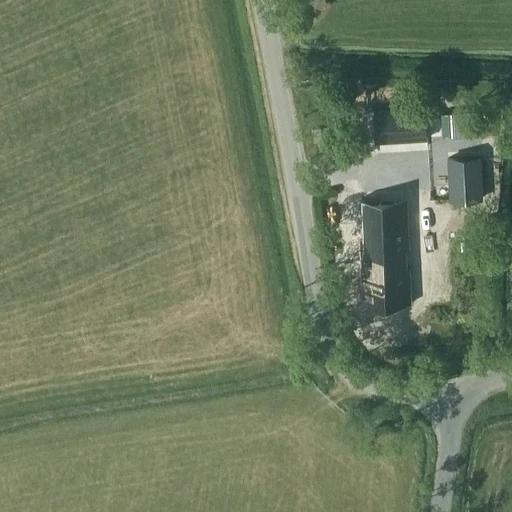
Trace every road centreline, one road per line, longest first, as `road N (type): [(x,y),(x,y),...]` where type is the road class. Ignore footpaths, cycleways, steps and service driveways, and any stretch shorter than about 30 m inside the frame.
road 1 (tertiary): [(439,394),(391,388),(352,371),(334,350),(322,323),(259,0)]
road 2 (tertiary): [(437,511),(450,425),(439,394)]
